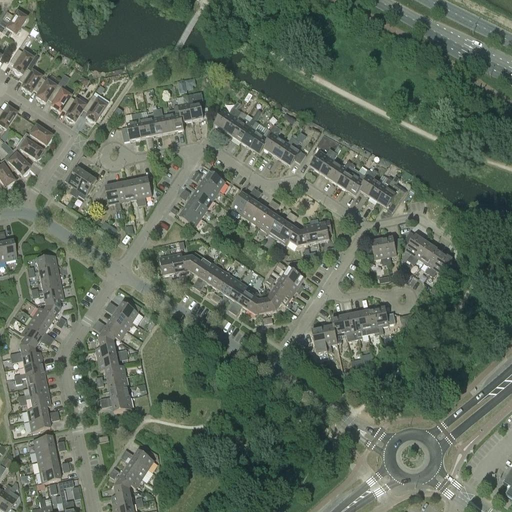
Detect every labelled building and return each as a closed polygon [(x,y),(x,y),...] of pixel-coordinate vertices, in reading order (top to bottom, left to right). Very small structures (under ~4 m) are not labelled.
[(17,15),(13,20),(6,15),(0,24),(0,35),(8,41),(12,35),(15,38),(26,21),(24,20),(24,19),(24,18),(23,17),(22,17),(21,16),(20,16),(19,16),(18,16),(17,15)] [(22,78),(27,71),(28,69),(31,64),(33,61),(23,55),(18,52),(10,64),(15,68),(12,72),(22,78)] [(31,74),(27,71),(22,78),(18,83),(23,87),(21,91),(30,97),(34,91),(41,80),(32,74),(31,74)] [(45,106),(49,100),(56,90),(46,83),(46,84),(41,80),(34,91),(39,94),(35,100),(45,106)] [(57,87),(56,90),(49,100),(54,103),(50,110),(59,116),(63,110),(70,100),(70,99),(61,93),(62,91),(57,87)] [(203,120),(201,111),(200,104),(203,103),(201,95),(187,98),(193,123),(204,121),(203,120)] [(252,97),(249,95),(244,102),(248,105),(252,97)] [(92,97),(85,109),(84,111),(89,114),(85,120),(95,126),(106,109),(96,103),(98,101),(92,97)] [(184,106),(178,108),(182,126),(183,125),(193,123),(187,98),(183,99),(184,106)] [(74,126),(84,111),(85,109),(76,103),(75,103),(70,100),(63,110),(68,113),(64,119),(74,126)] [(223,134),(237,112),(241,107),(237,104),(234,110),(229,116),(224,112),(214,127),(223,134)] [(174,112),(168,113),(169,117),(173,135),(184,133),(183,125),(182,126),(178,108),(174,109),(174,112)] [(208,109),(201,111),(203,120),(210,119),(208,109)] [(4,114),(0,111),(0,129),(6,133),(17,116),(7,110),(4,114)] [(162,137),(173,135),(169,117),(163,118),(161,111),(157,112),(162,137)] [(152,139),(162,137),(157,112),(153,113),(153,116),(147,117),(148,121),(152,139)] [(241,115),(237,112),(223,134),(232,140),(242,124),(237,121),(241,115)] [(141,141),(152,139),(148,121),(142,123),(140,115),(136,116),(141,141)] [(130,144),(141,141),(136,116),(126,118),(127,126),(126,126),(130,144)] [(232,140),(241,145),(255,124),(252,122),(247,128),(242,124),(232,140)] [(259,127),(255,124),(241,145),(250,151),(260,136),(255,133),(259,127)] [(260,136),(250,151),(260,158),(264,152),(263,151),(277,130),(273,127),(265,140),(260,136)] [(26,143),(32,147),(36,142),(46,149),(52,139),(35,128),(29,138),(25,135),(22,141),(25,143),(26,143)] [(127,130),(121,131),(124,145),(130,144),(127,130)] [(281,132),(277,130),(263,151),(264,152),(272,157),(282,142),(277,138),(281,132)] [(301,145),(306,139),(300,135),(297,139),(295,142),(299,144),(301,145)] [(272,157),(281,163),(295,142),(292,139),(288,145),(282,142),(272,157)] [(12,153),(15,157),(21,162),(26,157),(36,164),(42,154),(32,147),(26,143),(25,143),(22,141),(15,150),(16,150),(12,153)] [(299,144),(295,142),(281,163),(291,169),(295,163),(300,166),(306,157),(295,150),(299,144)] [(319,175),(333,154),(330,151),(326,158),(320,154),(310,169),(319,175)] [(333,154),(319,175),(328,181),(338,166),(333,163),(337,156),(333,154)] [(30,171),(21,162),(15,157),(8,165),(4,161),(0,164),(2,168),(7,174),(13,170),(22,179),(30,171)] [(338,166),(328,181),(337,187),(351,166),(348,163),(344,170),(338,166)] [(337,187),(346,193),(358,175),(353,172),(355,168),(351,166),(337,187)] [(0,184),(4,191),(14,184),(7,174),(2,168),(0,169),(0,184)] [(73,198),(87,177),(75,168),(64,184),(73,189),(69,196),(73,198)] [(346,193),(356,200),(360,193),(359,193),(369,178),(373,172),(372,171),(369,175),(367,174),(363,179),(358,175),(346,193)] [(359,193),(360,193),(368,199),(378,184),(373,180),(377,174),(373,172),(369,178),(359,193)] [(203,184),(219,194),(225,185),(210,174),(203,184)] [(87,198),(97,183),(87,177),(73,198),(77,201),(79,198),(84,202),(87,198)] [(392,184),(377,205),(387,211),(392,215),(406,193),(396,187),(400,181),(395,178),(393,182),(392,184)] [(137,183),(142,208),(147,207),(145,200),(152,198),(148,181),(137,183)] [(378,184),(368,199),(377,205),(392,184),(388,181),(384,187),(378,184)] [(138,209),(142,208),(137,183),(126,185),(130,203),(136,202),(138,209)] [(213,203),(219,194),(203,184),(197,193),(213,203)] [(126,185),(116,187),(120,205),(130,203),(126,185)] [(117,213),(121,212),(116,187),(105,189),(108,207),(115,206),(117,213)] [(207,212),(213,203),(197,193),(191,202),(207,212)] [(251,202),(242,196),(231,211),(241,218),(251,202)] [(207,212),(191,202),(185,211),(201,221),(207,212)] [(241,218),(250,224),(260,208),(251,202),(241,218)] [(269,214),(260,208),(250,224),(259,230),(269,214)] [(195,231),(201,221),(185,211),(179,220),(195,231)] [(259,230),(268,236),(278,220),(269,214),(259,230)] [(287,226),(278,220),(268,236),(277,242),(287,226)] [(318,222),(314,223),(318,245),(329,242),(328,237),(332,236),(330,223),(326,224),(318,226),(318,222)] [(307,247),(318,245),(314,223),(310,223),(310,227),(303,229),(304,234),(305,234),(307,247)] [(287,248),(289,244),(289,243),(296,232),(287,226),(277,242),(287,248)] [(117,232),(111,228),(108,234),(113,238),(117,232)] [(132,228),(124,229),(126,237),(133,235),(132,228)] [(300,235),(296,232),(289,243),(289,244),(298,249),(307,247),(305,234),(304,234),(300,235)] [(425,244),(415,238),(409,234),(403,244),(409,248),(405,253),(411,256),(407,263),(411,265),(425,244)] [(393,240),(382,242),(387,267),(391,267),(390,259),(397,258),(393,240)] [(371,245),(374,261),(374,262),(381,261),(383,268),(387,267),(382,242),(371,245)] [(12,243),(1,246),(5,264),(16,262),(12,243)] [(434,250),(425,244),(411,265),(414,268),(419,261),(424,265),(434,250)] [(429,277),(443,255),(434,250),(424,265),(429,268),(425,275),(429,277)] [(288,258),(283,254),(280,259),(285,262),(288,258)] [(453,261),(443,255),(429,277),(433,280),(437,273),(442,277),(453,261)] [(174,277),(185,275),(182,261),(183,261),(182,256),(171,258),(174,277)] [(163,279),(174,277),(171,258),(159,261),(163,279)] [(36,262),(38,273),(56,270),(54,259),(36,262)] [(182,261),(185,275),(189,274),(193,276),(201,265),(200,265),(192,259),(183,261),(182,261)] [(203,260),(200,265),(201,265),(193,276),(202,282),(213,267),(203,260)] [(222,273),(213,267),(202,282),(211,288),(222,273)] [(56,270),(38,273),(40,284),(58,280),(56,270)] [(300,287),(304,280),(289,270),(282,280),(301,292),(304,289),(300,287)] [(211,288),(220,294),(231,278),(222,273),(211,288)] [(240,284),(231,278),(220,294),(229,300),(240,284)] [(40,284),(42,295),(61,291),(58,280),(40,284)] [(299,295),(301,292),(282,280),(276,289),(292,299),(296,293),(299,295)] [(229,300),(238,306),(249,290),(240,284),(229,300)] [(430,294),(434,296),(439,299),(443,293),(438,290),(434,287),(430,294)] [(288,305),(292,299),(276,289),(270,298),(282,305),(281,306),(289,311),(289,310),(292,307),(288,305)] [(258,297),(249,290),(238,306),(247,312),(255,301),(258,297)] [(42,295),(44,305),(58,303),(63,302),(61,291),(42,295)] [(276,314),(281,306),(282,305),(270,298),(268,301),(263,302),(266,316),(276,314)] [(119,311),(117,315),(132,325),(137,328),(144,319),(138,315),(137,314),(140,309),(128,301),(124,306),(123,305),(119,311)] [(256,318),(266,316),(263,302),(259,303),(255,301),(247,312),(256,318)] [(58,303),(44,305),(45,310),(43,313),(43,314),(54,321),(60,313),(58,303)] [(48,330),(54,321),(43,314),(43,313),(39,310),(32,320),(48,330)] [(374,312),(379,338),(384,337),(382,329),(389,328),(395,326),(393,316),(387,317),(385,310),(374,312)] [(379,338),(374,312),(363,315),(368,337),(374,336),(375,338),(379,338)] [(117,315),(111,324),(126,334),(132,325),(117,315)] [(363,315),(353,317),(358,342),(363,341),(362,338),(368,337),(363,315)] [(353,317),(342,319),(346,337),(348,344),(358,342),(353,317)] [(412,317),(400,319),(401,326),(413,323),(412,317)] [(333,328),(337,346),(342,345),(340,338),(346,337),(342,319),(331,321),(332,329),(333,328)] [(42,339),(48,330),(32,320),(26,329),(42,339)] [(111,324),(105,332),(116,340),(116,341),(120,343),(126,334),(111,324)] [(322,331),(328,356),(332,355),(331,347),(337,346),(333,328),(332,329),(322,331)] [(51,345),(46,342),(42,339),(26,329),(20,338),(24,341),(25,341),(36,348),(40,343),(43,345),(49,349),(51,345)] [(322,331),(311,333),(317,357),(327,355),(327,356),(328,356),(322,331)] [(101,351),(114,348),(113,344),(116,341),(116,340),(105,332),(99,341),(101,351)] [(34,352),(36,348),(25,341),(24,341),(19,349),(20,355),(9,357),(10,362),(34,357),(34,356),(34,352)] [(116,359),(114,348),(101,351),(96,352),(98,363),(116,359)] [(23,370),(42,366),(39,355),(34,356),(34,357),(10,362),(11,366),(22,364),(23,370)] [(118,369),(116,359),(98,363),(100,374),(105,373),(105,372),(118,370),(118,369)] [(362,361),(351,363),(353,373),(364,371),(362,361)] [(15,383),(21,381),(25,381),(44,377),(42,366),(23,370),(25,376),(20,377),(14,378),(15,383)] [(107,383),(126,379),(124,372),(124,369),(124,368),(118,369),(118,370),(105,372),(105,373),(106,375),(107,383)] [(28,391),(46,387),(44,377),(25,381),(28,391)] [(126,380),(126,379),(107,383),(110,394),(128,390),(126,380)] [(25,403),(30,402),(48,398),(46,387),(28,391),(29,397),(18,399),(19,404),(25,403)] [(112,404),(130,400),(128,390),(110,394),(111,400),(112,404)] [(45,410),(50,409),(48,398),(30,402),(32,412),(45,410)] [(132,412),(130,400),(112,404),(113,409),(114,415),(132,412)] [(47,420),(46,416),(45,410),(32,412),(27,413),(29,424),(47,420)] [(49,431),(47,420),(29,424),(31,435),(49,431)] [(51,439),(33,443),(35,454),(53,450),(51,439)] [(53,450),(35,454),(37,465),(55,461),(53,450)] [(132,462),(148,473),(154,463),(138,453),(132,462)] [(8,470),(12,464),(11,458),(9,456),(2,467),(8,470)] [(55,461),(37,465),(39,475),(58,471),(55,461)] [(132,462),(126,471),(142,482),(148,473),(132,462)] [(58,471),(39,475),(41,486),(60,483),(58,471)] [(126,471),(120,480),(131,488),(135,491),(142,482),(126,471)] [(131,488),(120,480),(115,489),(117,498),(117,499),(130,496),(129,492),(131,488)] [(159,483),(154,490),(155,490),(159,493),(163,485),(159,483)] [(15,485),(11,490),(0,506),(0,511),(9,511),(18,499),(13,495),(15,492),(18,491),(17,486),(15,485)] [(57,486),(61,506),(62,511),(74,511),(72,503),(66,505),(62,485),(57,486)] [(0,491),(0,506),(11,490),(7,487),(3,493),(0,491)] [(111,500),(114,511),(132,507),(130,496),(117,499),(117,498),(111,500)] [(40,511),(51,511),(51,508),(45,509),(44,501),(38,502),(40,510),(40,511)]
